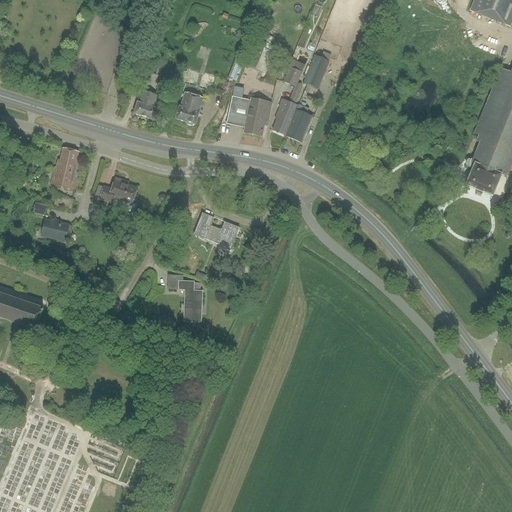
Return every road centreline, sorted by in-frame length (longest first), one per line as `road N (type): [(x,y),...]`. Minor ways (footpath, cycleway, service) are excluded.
road 1 (residential): [(300,205),(323,237),(416,317),(511,436)]
road 2 (secondary): [(294,171),(156,144),(0,96)]
road 3 (residential): [(0,120),(170,172),(254,173),(283,187)]
road 4 (secondary): [(511,405),(371,224),(320,185)]
